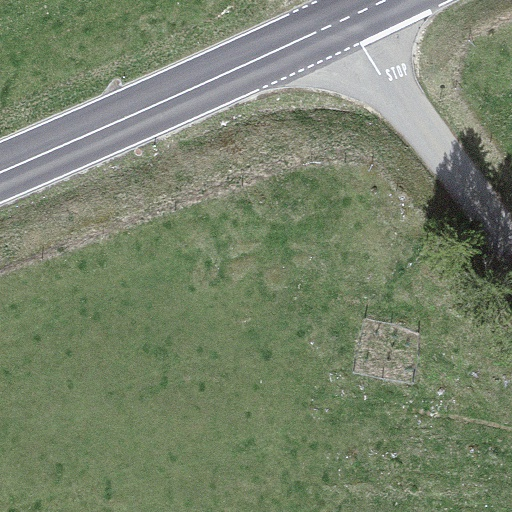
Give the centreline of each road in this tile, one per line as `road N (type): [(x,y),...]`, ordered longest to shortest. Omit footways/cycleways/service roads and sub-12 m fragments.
road 1 (secondary): [(359,29),(0,177)]
road 2 (unclassified): [(511,252),(359,29)]
